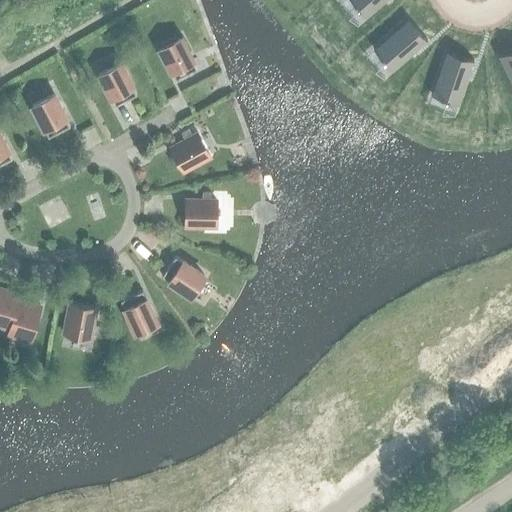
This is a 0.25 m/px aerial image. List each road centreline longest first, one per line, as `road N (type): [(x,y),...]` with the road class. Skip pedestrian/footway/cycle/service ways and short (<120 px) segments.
road 1 (residential): [(113,149),(132,198),(113,250),(55,258),(19,251),(0,232)]
road 2 (residential): [(0,210),(113,149)]
